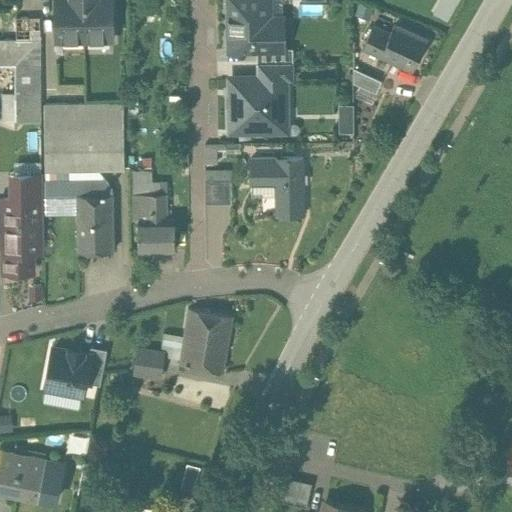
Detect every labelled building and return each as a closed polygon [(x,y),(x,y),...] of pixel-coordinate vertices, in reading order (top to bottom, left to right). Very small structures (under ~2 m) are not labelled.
[(56,0),(57,39),(85,39),(84,0),(56,0)] [(113,38),(112,0),(84,0),(85,39),(113,38)] [(157,0),(140,0),(141,11),(158,11),(157,0)] [(219,0),(220,20),(274,19),(273,0),(219,0)] [(440,0),(435,12),(450,19),(457,0),(440,0)] [(40,16),(16,17),(17,39),(40,39),(40,16)] [(220,20),(220,52),(275,51),(274,19),(220,20)] [(427,39),(394,24),(390,34),(373,26),(364,46),(381,54),(381,55),(413,70),(427,39)] [(17,39),(0,39),(0,64),(15,64),(15,121),(41,121),(40,64),(40,39),(17,39)] [(382,80),(354,67),(354,82),(377,93),(382,80)] [(227,75),(228,131),(289,130),(288,74),(227,75)] [(123,102),(45,103),(46,179),(72,179),(72,195),(78,195),(78,194),(113,194),(113,187),(99,168),(124,168),(124,155),(123,102)] [(339,129),(354,129),(355,102),(339,102),(339,129)] [(41,177),(41,128),(32,128),(33,173),(15,173),(15,177),(41,177)] [(207,143),(207,162),(222,162),(221,143),(207,143)] [(304,214),(303,158),(251,158),(251,184),(276,183),(277,214),(304,214)] [(134,170),(134,180),(148,181),(152,181),(152,170),(134,170)] [(15,177),(16,197),(3,198),(3,252),(4,252),(5,272),(32,271),(32,252),(41,252),(42,251),(41,197),(41,177),(15,177)] [(46,179),(45,179),(46,196),(72,195),(72,179),(46,179)] [(232,179),(206,179),(206,203),(232,202),(232,179)] [(148,181),(134,180),(134,219),(139,219),(139,217),(167,217),(167,192),(148,193),(148,181)] [(113,194),(78,194),(78,195),(78,213),(79,251),(113,251),(113,194)] [(72,195),(46,196),(46,213),(78,213),(78,195),(72,195)] [(167,217),(139,217),(139,219),(139,250),(175,250),(175,217),(167,217)] [(234,315),(188,307),(180,364),(224,372),(234,315)] [(107,349),(91,346),(89,354),(91,354),(85,381),(100,384),(107,349)] [(70,350),(54,347),(46,386),(83,393),(85,381),(91,354),(89,354),(84,353),(84,352),(70,349),(70,350)] [(164,352),(139,348),(135,372),(160,376),(164,352)] [(45,460),(15,454),(15,453),(0,449),(0,487),(38,495),(45,460)] [(300,481),(288,478),(283,502),(295,505),(300,481)] [(312,483),(300,481),(295,505),(307,507),(312,483)] [(136,511),(139,503),(103,496),(103,498),(100,511),(136,511)] [(365,511),(366,511),(326,501),(323,511),(365,511)]
